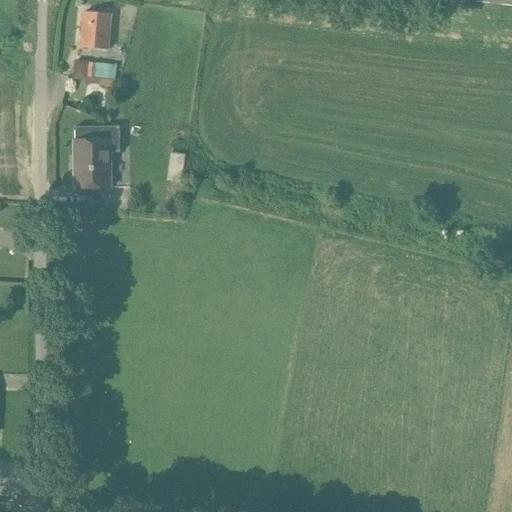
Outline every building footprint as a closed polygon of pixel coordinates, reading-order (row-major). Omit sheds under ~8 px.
[(110,15),(83,13),(80,49),(107,51),(109,35),(110,15)] [(84,85),(99,86),(100,80),(86,79),(88,64),(88,62),(74,61),(72,80),(85,81),(84,85)] [(100,80),(99,86),(111,87),(112,81),(114,82),(115,66),(88,64),(86,79),(100,80)] [(75,142),(74,142),(74,156),(76,156),(76,164),(74,164),(74,189),(94,189),(109,189),(109,154),(119,154),(119,127),(74,128),(75,142)] [(2,158),(0,158),(0,168),(16,170),(17,159),(2,158)] [(184,170),(167,168),(165,182),(182,184),(184,170)]
